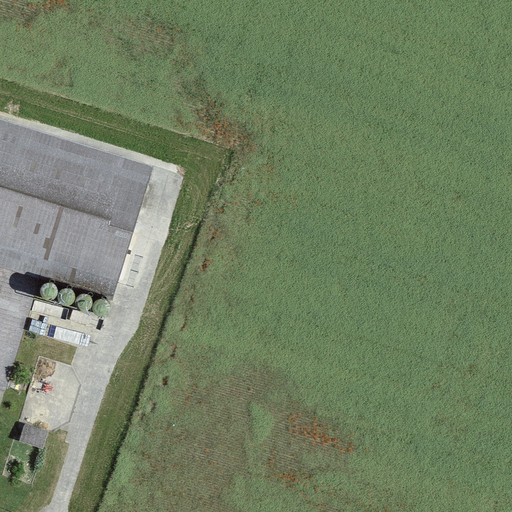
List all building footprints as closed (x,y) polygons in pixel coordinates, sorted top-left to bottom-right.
[(0,385),(2,386),(36,272),(115,296),(154,167),(0,120),(0,385)] [(52,283),(49,282),(47,283),(44,284),(42,286),(41,288),(41,291),(41,293),(43,296),(45,298),(48,299),(50,299),(53,298),(55,296),(57,294),(57,291),(57,288),(56,286),(54,284),(52,283)] [(69,288),(66,287),(64,288),(61,289),(59,291),(58,293),(58,296),(58,299),(60,301),(62,303),(65,304),(67,304),(70,303),(72,301),(74,299),(74,296),(74,293),(73,291),(71,289),(69,288)] [(86,293),(83,293),(81,293),(78,294),(76,296),(75,299),(75,301),(76,304),(77,306),(79,308),(82,309),(85,309),(87,308),(89,307),(91,304),(92,302),(91,299),(90,296),(88,294),(86,293)] [(103,298),(100,298),(98,298),(95,299),(94,301),(92,304),(92,306),(93,309),(94,311),(96,313),(99,314),(102,314),(104,313),(107,312),(108,309),(109,307),(108,304),(107,301),(105,299),(103,298)]
